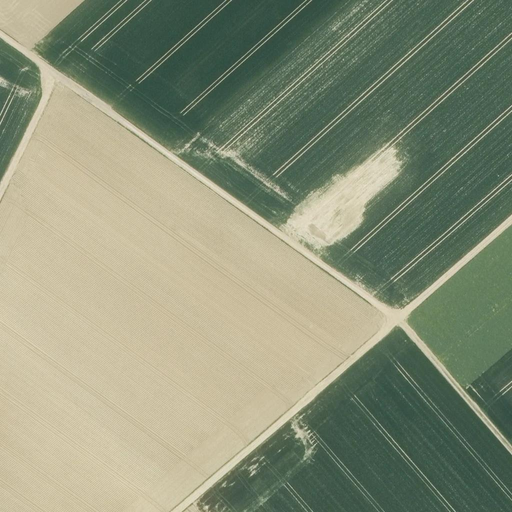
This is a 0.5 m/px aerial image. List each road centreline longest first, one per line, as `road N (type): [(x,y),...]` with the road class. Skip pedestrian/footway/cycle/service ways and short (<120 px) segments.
road 1 (track): [(395,318),(0,34)]
road 2 (track): [(395,318),(187,511)]
road 3 (track): [(395,318),(511,450)]
road 4 (track): [(511,222),(395,318)]
road 5 (track): [(51,71),(0,191)]
